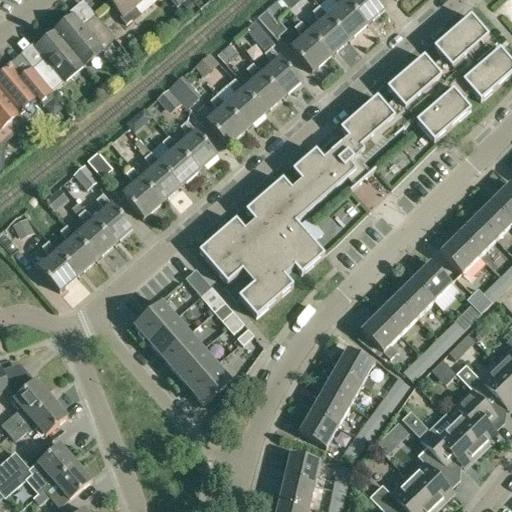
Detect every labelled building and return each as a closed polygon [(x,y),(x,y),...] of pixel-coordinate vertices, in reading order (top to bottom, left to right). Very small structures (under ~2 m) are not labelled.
[(105,0),(122,19),(119,21),(126,29),(136,20),(136,16),(132,12),(145,0),(166,0),(176,11),(188,0),(105,0)] [(288,0),(299,12),(310,2),(307,0),(288,0)] [(367,28),(347,4),(343,0),(331,0),(340,10),(330,20),(350,43),(367,28)] [(351,0),(347,4),(367,28),(386,11),(376,0),(351,0)] [(286,1),(265,19),(278,33),(299,15),(286,1)] [(322,26),(311,36),(331,59),(350,43),(330,20),(320,9),(313,15),(322,26)] [(55,35),(80,64),(98,49),(102,52),(115,41),(95,18),(82,29),(72,18),(54,33),(55,35)] [(238,301),(256,321),(293,289),(284,279),(294,271),(301,279),(324,258),(296,226),(306,217),(316,209),(347,182),(354,190),(348,194),(349,195),(376,172),(375,171),(370,176),(363,168),(394,141),(404,132),(414,123),(416,125),(415,125),(433,146),(470,114),(462,104),(471,95),(480,105),(511,77),(511,67),(496,48),(489,54),(482,45),(488,40),(470,19),(433,51),(442,61),(432,70),(424,60),(387,92),(395,102),(386,111),(377,100),(340,133),(348,141),(341,148),(340,147),(330,156),(330,157),(323,163),(315,154),(292,174),(301,184),(291,193),(282,183),(245,215),(254,225),(244,233),(236,223),(199,256),(227,288),(242,275),(253,288),(238,301)] [(331,59),(311,36),(301,25),(295,31),(304,41),(292,52),(312,76),(331,59)] [(80,64),(55,35),(36,51),(44,61),(32,71),(52,95),(64,84),(61,80),(80,64)] [(226,68),(238,57),(229,47),(217,58),(226,68)] [(262,77),(283,101),(301,85),(271,51),(265,57),(274,67),(262,77)] [(205,78),(217,68),(209,58),(196,69),(205,78)] [(283,101),(262,77),(253,67),(247,73),(256,83),(245,92),(265,116),(283,101)] [(52,95),(32,71),(21,81),(10,69),(0,77),(0,95),(18,117),(19,117),(36,102),(42,109),(55,99),(52,95)] [(265,116),(245,92),(236,82),(229,88),(238,98),(227,108),(248,131),(265,116)] [(183,109),(194,100),(180,84),(169,93),(183,109)] [(170,118),(181,108),(168,93),(157,103),(170,118)] [(18,117),(0,95),(0,179),(5,176),(7,140),(25,124),(19,117),(18,117)] [(248,131),(227,108),(218,98),(211,104),(219,114),(207,125),(227,149),(248,131)] [(191,140),(178,151),(199,174),(218,158),(188,124),(182,130),(191,140)] [(172,156),(160,167),(181,190),(199,174),(178,151),(169,140),(163,146),(172,156)] [(153,173),(142,182),(142,183),(163,206),(181,190),(160,167),(151,156),(144,162),(153,173)] [(102,182),(113,173),(100,157),(89,166),(102,182)] [(439,183),(465,175),(459,158),(434,166),(439,183)] [(87,195),(98,185),(84,169),(73,178),(87,195)] [(142,183),(142,182),(133,172),(126,178),(135,188),(124,198),(144,222),(163,206),(142,183)] [(360,195),(379,212),(394,195),(375,178),(360,195)] [(511,191),(508,187),(491,204),(511,225),(511,191)] [(95,224),(116,247),(134,231),(104,197),(97,203),(106,214),(95,224)] [(511,228),(511,225),(491,204),(474,221),(496,244),(511,228)] [(88,229),(77,239),(98,263),(116,247),(95,224),(86,213),(79,219),(88,229)] [(496,244),(474,221),(456,238),(479,261),(496,244)] [(98,263),(77,239),(68,229),(61,234),(70,245),(58,255),(79,279),(98,263)] [(21,251),(4,233),(0,236),(0,246),(11,259),(21,251)] [(479,261),(456,238),(439,255),(462,278),(479,261)] [(79,279),(58,255),(49,245),(43,250),(52,260),(39,271),(60,296),(79,279)] [(412,282),(434,305),(452,288),(429,265),(412,282)] [(511,285),(511,268),(499,281),(508,290),(511,285)] [(201,301),(211,291),(195,273),(185,283),(201,301)] [(508,290),(499,281),(482,297),(477,292),(466,303),(471,308),(481,318),(492,307),(491,306),(508,290)] [(412,282),(395,299),(417,322),(434,305),(412,282)] [(417,322),(395,299),(377,316),(400,339),(417,322)] [(214,316),(225,307),(219,300),(208,309),(214,316)] [(481,318),(471,308),(461,318),(447,304),(440,311),(455,325),(454,325),(464,335),(481,318)] [(148,346),(175,322),(161,307),(135,330),(148,346)] [(238,322),(232,316),(222,325),(227,331),(238,322)] [(400,339),(377,316),(360,333),(383,356),(391,365),(398,357),(390,349),(400,339)] [(175,322),(148,346),(162,361),(189,338),(175,322)] [(233,338),(244,328),(238,322),(227,331),(233,338)] [(464,335),(454,325),(437,342),(447,352),(464,335)] [(243,349),(253,340),(248,333),(237,342),(243,349)] [(189,338),(162,361),(175,377),(202,353),(189,338)] [(511,353),(497,368),(511,383),(511,340),(507,345),(511,350),(511,353)] [(447,352),(437,342),(420,359),(430,369),(447,352)] [(361,388),(361,389),(371,394),(375,386),(365,380),(373,366),(346,351),(334,373),(361,388)] [(202,353),(175,377),(189,392),(216,369),(202,353)] [(430,369),(420,359),(403,376),(412,386),(430,369)] [(511,410),(511,383),(497,368),(480,384),(465,368),(456,377),(471,393),(482,404),(490,398),(494,398),(509,414),(511,410)] [(216,369),(189,392),(203,408),(229,385),(216,369)] [(361,388),(334,373),(323,394),(349,409),(361,389),(361,388)] [(0,396),(9,393),(5,382),(0,384),(0,396)] [(398,382),(384,401),(395,409),(409,390),(398,382)] [(11,439),(53,402),(35,383),(14,402),(23,412),(15,419),(17,421),(4,432),(11,439)] [(482,404),(471,393),(462,402),(469,409),(452,425),(481,455),(498,438),(482,423),(482,419),(489,412),(482,404)] [(349,409),(323,394),(311,414),(338,430),(349,409)] [(395,409),(384,401),(370,421),(381,428),(395,409)] [(53,402),(11,439),(16,445),(28,434),(30,436),(37,429),(47,439),(69,419),(53,402)] [(338,430),(311,414),(299,436),(325,451),(338,430)] [(370,421),(356,440),(367,448),(381,428),(370,421)] [(481,455),(452,425),(436,441),(429,434),(419,443),(426,450),(438,462),(445,455),(449,455),(464,471),(481,455)] [(367,448),(356,440),(341,460),(352,468),(367,448)] [(35,503),(76,466),(60,448),(39,467),(48,478),(40,485),(42,486),(30,497),(35,503)] [(424,466),(407,482),(436,511),(453,496),(437,479),(437,475),(444,468),(438,462),(426,450),(417,459),(424,466)] [(0,490),(25,469),(14,456),(0,468),(0,490)] [(284,480),(314,487),(320,463),(289,456),(284,480)] [(93,485),(76,466),(35,503),(41,509),(60,492),(71,504),(93,485)] [(332,491),(346,494),(351,471),(337,468),(332,491)] [(0,490),(0,501),(2,499),(6,503),(33,478),(25,469),(0,490)] [(314,487),(284,480),(279,503),(309,510),(314,487)] [(435,511),(436,511),(407,482),(391,498),(382,488),(369,500),(380,511),(435,511)] [(332,491),(328,511),(342,511),(346,494),(332,491)] [(279,503),(276,511),(308,511),(309,510),(279,503)]
